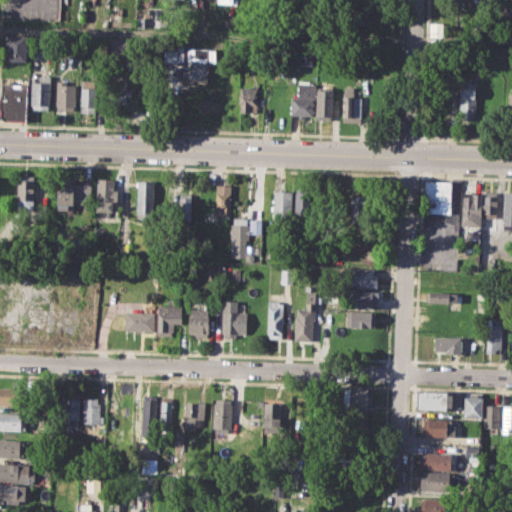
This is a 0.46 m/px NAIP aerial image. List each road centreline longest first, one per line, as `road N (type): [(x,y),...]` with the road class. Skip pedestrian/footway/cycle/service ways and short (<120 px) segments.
road 1 (residential): [(413,0),(393,511)]
road 2 (residential): [(0,360),(511,376)]
road 3 (secondary): [(0,144),(511,160)]
